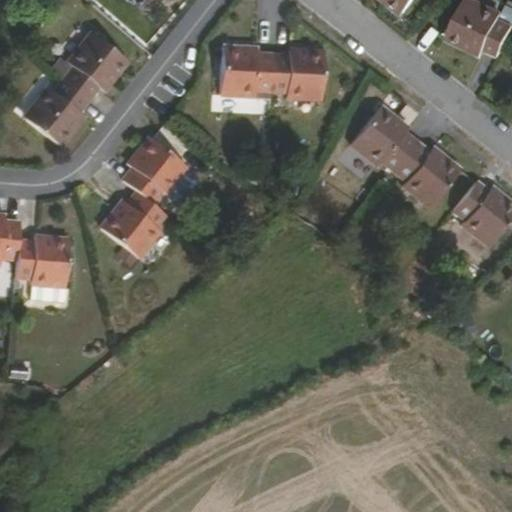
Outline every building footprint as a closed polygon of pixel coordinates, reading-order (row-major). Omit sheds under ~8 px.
[(394,0),(410,12),(419,0),(394,0)] [(469,2),(453,37),(487,54),(489,52),(502,58),(511,36),(511,24),(503,20),(503,18),(469,2)] [(61,78),(88,100),(97,89),(107,77),(112,80),(126,65),(88,33),(64,62),(69,67),(61,78)] [(254,91),(270,92),(271,57),(255,55),(239,54),(239,48),(220,47),(219,96),(253,97),(254,91)] [(271,57),(270,92),(283,93),(283,99),(319,99),(321,52),(304,51),(303,58),(286,57),(271,57)] [(107,77),(97,89),(102,93),(112,80),(107,77)] [(77,113),(88,100),(61,78),(50,91),(44,88),(21,117),(59,147),(72,130),(67,125),(77,113)] [(380,163),(391,172),(414,144),(403,135),(389,124),(393,118),(379,107),(349,145),(375,167),(380,163)] [(67,125),(72,130),(83,118),(77,113),(67,125)] [(389,124),(403,135),(407,129),(393,118),(389,124)] [(130,169),(121,181),(135,192),(149,203),(158,192),(163,195),(184,168),(147,137),(135,151),(140,156),(130,169)] [(414,144),(391,172),(404,181),(401,186),(428,208),(459,171),(445,159),(440,164),(426,153),(414,144)] [(440,164),(445,159),(430,149),(426,153),(440,164)] [(140,156),(135,151),(124,164),(130,169),(140,156)] [(473,183),(451,210),(463,220),(459,225),(488,248),(511,217),(511,205),(502,198),(499,203),(485,192),(473,183)] [(499,203),(502,198),(490,187),(485,192),(499,203)] [(149,203),(135,192),(125,204),(114,218),(110,213),(98,228),(137,259),(159,232),(154,227),(163,214),(149,203)] [(114,218),(125,204),(120,200),(110,213),(114,218)] [(0,258),(15,258),(17,241),(18,224),(3,222),(0,222),(0,258)] [(17,241),(15,258),(14,277),(30,278),(28,299),(62,302),(67,238),(49,237),(48,243),(32,242),(17,241)]
